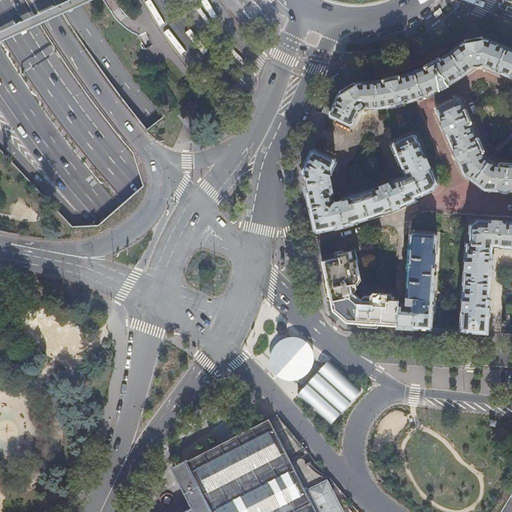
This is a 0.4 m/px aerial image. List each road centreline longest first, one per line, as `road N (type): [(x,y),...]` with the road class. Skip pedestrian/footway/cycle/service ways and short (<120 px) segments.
road 1 (trunk): [(509,497),(354,402),(282,343),(134,191),(1,0)]
road 2 (trunk): [(509,497),(307,324),(68,0)]
road 3 (trunk): [(106,215),(258,369),(339,436)]
road 4 (trunk): [(8,250),(96,247),(129,229),(157,194),(156,161)]
road 5 (trunk): [(156,161),(38,0)]
road 6 (residential): [(511,361),(325,342)]
road 7 (primary): [(309,328),(276,150)]
road 8 (secondary): [(156,299),(118,475)]
road 9 (trunk): [(0,83),(23,122),(106,215)]
road 10 (primary): [(302,6),(264,112),(238,152)]
road 11 (primary): [(8,250),(83,266),(156,299)]
road 12 (primary): [(276,150),(336,18)]
road 13 (trunk): [(0,129),(15,150),(106,215)]
road 14 (primary): [(261,382),(353,483)]
road 15 (trunk): [(339,436),(453,511)]
